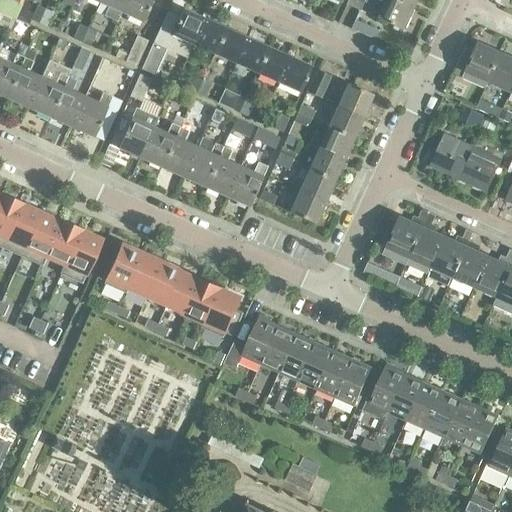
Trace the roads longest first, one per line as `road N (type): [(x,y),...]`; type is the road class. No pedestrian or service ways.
road 1 (residential): [(331,291),(0,147)]
road 2 (residential): [(424,82),(238,0)]
road 3 (residential): [(511,376),(331,291)]
road 4 (residential): [(385,175),(511,233)]
road 5 (residential): [(331,291),(385,175)]
